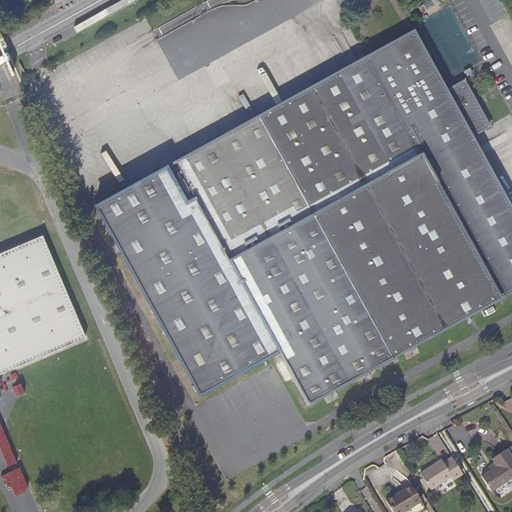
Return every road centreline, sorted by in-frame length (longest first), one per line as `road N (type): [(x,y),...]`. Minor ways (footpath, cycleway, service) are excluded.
road 1 (tertiary): [(267,511),(344,458),(511,367)]
road 2 (unknown): [(287,0),(172,58)]
